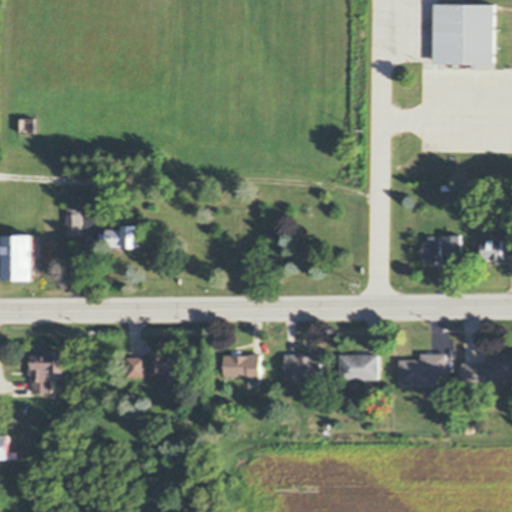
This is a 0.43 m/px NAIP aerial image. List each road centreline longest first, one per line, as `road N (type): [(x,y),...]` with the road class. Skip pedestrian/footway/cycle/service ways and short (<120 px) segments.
road 1 (secondary): [(511,307),(0,312)]
road 2 (residential): [(379,309),(379,0)]
